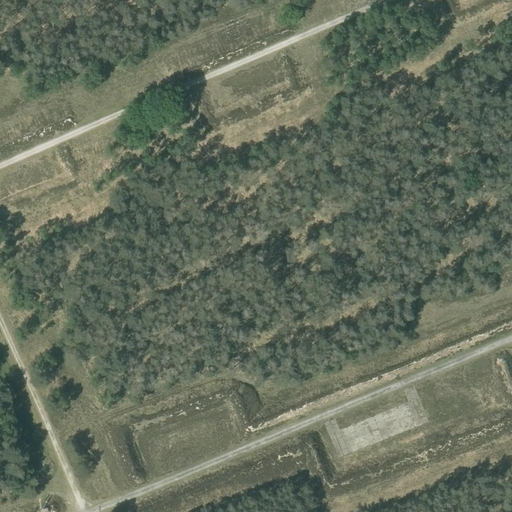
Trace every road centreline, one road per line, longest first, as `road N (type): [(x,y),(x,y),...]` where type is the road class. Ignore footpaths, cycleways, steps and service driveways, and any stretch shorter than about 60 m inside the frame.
road 1 (track): [(511,343),(100,511)]
road 2 (track): [(383,0),(0,166)]
road 3 (track): [(83,511),(0,318)]
